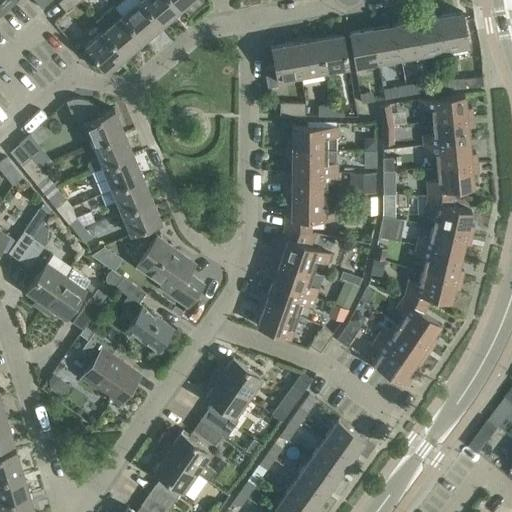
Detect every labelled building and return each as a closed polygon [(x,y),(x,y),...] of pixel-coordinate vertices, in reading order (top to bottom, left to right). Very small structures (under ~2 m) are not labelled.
[(3,0),(0,3),(0,15),(17,0),(3,0)] [(61,0),(59,2),(67,11),(80,0),(61,0)] [(141,0),(137,0),(121,14),(143,40),(161,24),(141,0)] [(172,0),(141,0),(161,24),(180,8),(172,0)] [(172,0),(180,8),(189,0),(172,0)] [(103,29),(125,55),(143,40),(121,14),(113,4),(95,20),(103,29)] [(463,11),(439,15),(445,48),(469,44),(463,11)] [(439,15),(417,19),(423,52),(445,48),(439,15)] [(417,19),(394,23),(400,56),(423,52),(417,19)] [(394,23),(372,27),(378,60),(400,56),(394,23)] [(378,60),(372,27),(348,32),(354,65),(378,60)] [(125,55),(103,29),(84,45),(85,47),(79,52),(90,64),(96,59),(106,71),(125,55)] [(343,32),(318,37),(324,70),(349,65),(343,32)] [(318,37),(294,41),(300,74),(324,70),(318,37)] [(300,74),(294,41),(270,46),(274,65),(264,67),(267,86),(278,84),(277,78),(300,74)] [(465,77),(452,78),(453,87),(464,86),(466,86),(484,85),(483,75),(465,77)] [(452,78),(440,80),(440,88),(453,87),(452,78)] [(418,82),(406,85),(408,93),(420,91),(418,82)] [(406,85),(393,87),(384,89),(385,98),(408,93),(406,85)] [(360,93),(361,102),(374,100),(372,91),(360,93)] [(431,107),(432,121),(473,117),(472,106),(466,107),(464,93),(419,98),(420,108),(431,107)] [(83,121),(93,144),(124,131),(114,108),(100,114),(99,112),(98,110),(98,109),(98,108),(97,108),(97,107),(96,106),(94,104),(94,103),(92,102),(91,102),(91,101),(90,100),(89,100),(87,99),(83,97),(81,97),(76,97),(75,97),(74,97),(71,98),(67,99),(66,100),(73,117),(83,121)] [(278,114),(304,114),(305,101),(279,100),(278,114)] [(390,102),(377,104),(381,126),(394,123),(390,102)] [(317,114),(330,115),(330,106),(317,106),(317,114)] [(330,106),(330,115),(343,115),(343,106),(330,106)] [(423,133),(424,144),(469,139),(468,127),(474,126),(473,117),(432,121),(433,132),(423,133)] [(394,123),(381,126),(382,142),(394,142),(394,129),(403,128),(402,122),(394,123)] [(286,138),(286,147),(326,148),(337,148),(337,125),(292,124),(292,138),(286,138)] [(102,165),(102,166),(133,153),(124,131),(93,144),(98,156),(87,161),(91,170),(102,165)] [(377,136),(363,136),(363,148),(376,148),(377,136)] [(436,152),(437,165),(477,162),(476,152),(470,152),(469,139),(424,144),(424,153),(436,152)] [(292,158),(292,170),(337,172),(337,161),(326,161),(326,148),(286,147),(286,158),(292,158)] [(376,149),(364,149),(364,166),(377,166),(376,149)] [(102,166),(112,188),(142,175),(133,153),(102,166)] [(0,160),(0,168),(13,183),(23,175),(6,155),(0,160)] [(22,165),(38,184),(48,175),(32,156),(22,165)] [(383,156),(383,169),(394,169),(394,156),(383,156)] [(414,193),(414,194),(428,195),(453,196),(453,187),(473,185),(472,172),(478,171),(477,162),(437,165),(438,178),(427,179),(427,186),(414,187),(414,193)] [(394,169),(383,169),(383,192),(383,194),(395,194),(395,169),(394,169)] [(285,183),(285,194),(327,194),(327,182),(337,182),(337,172),(292,170),(291,183),(285,183)] [(364,171),(351,171),(351,191),(364,191),(376,191),(375,171),(364,171)] [(38,184),(49,198),(59,189),(54,182),(48,175),(38,184)] [(112,188),(121,210),(151,197),(142,175),(112,188)] [(59,189),(49,198),(62,213),(72,205),(66,197),(59,189)] [(395,194),(383,194),(383,213),(394,216),(397,217),(397,193),(395,194)] [(285,194),(285,226),(312,231),(312,218),(337,218),(337,207),(327,207),(327,194),(285,194)] [(364,212),(376,213),(377,194),(364,194),(364,212)] [(427,202),(425,210),(436,212),(433,225),(472,234),(474,224),(468,223),(471,210),(451,205),(453,196),(428,195),(427,202)] [(151,197),(121,210),(130,233),(161,220),(151,197)] [(62,213),(76,231),(84,226),(76,216),(72,205),(62,213)] [(383,213),(378,235),(389,237),(394,216),(383,213)] [(420,234),(417,245),(461,255),(464,242),(470,244),(472,234),(433,225),(430,237),(420,234)] [(76,231),(85,241),(92,235),(84,226),(76,231)] [(285,226),(274,257),(313,271),(313,270),(318,258),(327,262),(331,251),(308,243),(312,231),(285,226)] [(8,251),(18,258),(33,237),(23,230),(8,251)] [(161,286),(171,293),(188,304),(202,283),(187,272),(191,265),(172,252),(175,248),(156,235),(145,251),(137,262),(164,281),(161,286)] [(33,237),(18,258),(29,265),(44,245),(33,237)] [(374,256),(385,258),(387,246),(376,244),(374,256)] [(104,245),(91,253),(102,261),(111,249),(104,245)] [(426,256),(423,269),(462,278),(464,269),(458,267),(461,255),(417,245),(415,254),(426,256)] [(33,302),(42,308),(65,274),(71,265),(53,253),(47,261),(46,261),(26,289),(37,297),(33,302)] [(276,268),(272,280),(315,296),(323,274),(313,271),(274,257),(271,266),(276,268)] [(371,269),(382,271),(384,259),(374,257),(371,269)] [(106,274),(106,279),(108,283),(111,285),(116,285),(123,275),(112,268),(109,270),(106,274)] [(410,279),(407,294),(428,304),(430,295),(450,300),(453,287),(459,288),(462,278),(423,269),(420,282),(410,279)] [(346,273),(343,281),(358,286),(361,278),(346,273)] [(65,274),(42,308),(50,314),(54,308),(65,316),(84,288),(65,274)] [(116,285),(127,294),(122,301),(137,312),(126,326),(141,336),(157,348),(173,325),(156,314),(143,304),(139,301),(146,291),(123,275),(116,285)] [(262,291),(259,300),(298,314),(302,301),(312,305),(315,296),(272,280),(268,293),(262,291)] [(337,294),(334,301),(345,306),(349,308),(352,300),(358,287),(343,281),(337,294)] [(360,297),(368,302),(374,289),(366,285),(360,297)] [(405,313),(398,323),(432,346),(437,337),(432,334),(440,323),(423,311),(428,304),(407,294),(397,308),(405,313)] [(72,321),(83,328),(100,304),(89,296),(72,321)] [(298,314),(259,300),(256,309),(261,311),(257,324),(290,336),(298,314)] [(334,301),(329,313),(342,319),(349,308),(345,306),(334,301)] [(357,310),(351,320),(360,326),(364,319),(362,313),(357,310)] [(360,326),(351,320),(349,318),(347,321),(336,338),(347,345),(358,328),(360,326)] [(87,323),(80,333),(88,339),(81,349),(82,349),(83,348),(95,357),(82,375),(112,396),(120,401),(139,373),(111,354),(117,345),(95,329),(87,323)] [(382,327),(377,335),(419,365),(432,346),(398,323),(391,334),(382,327)] [(309,343),(320,351),(333,332),(322,324),(309,343)] [(419,365),(377,335),(370,344),(379,350),(372,361),(406,384),(419,365)] [(219,363),(214,371),(248,395),(261,376),(233,356),(225,367),(219,363)] [(214,371),(208,380),(214,384),(206,395),(213,400),(201,418),(222,433),(226,436),(238,419),(236,415),(235,414),(248,395),(214,371)] [(272,412),(282,420),(298,399),(287,391),(272,412)] [(297,408),(292,416),(300,421),(305,414),(316,397),(309,392),(297,408)] [(511,403),(504,397),(496,407),(506,415),(511,406),(511,403)] [(300,421),(292,416),(286,425),(294,430),(300,421)] [(7,418),(0,420),(0,446),(14,442),(7,418)] [(338,418),(325,438),(351,456),(365,437),(338,418)] [(222,433),(201,419),(194,429),(215,444),(222,433)] [(167,438),(161,446),(195,470),(209,480),(216,470),(202,461),(209,451),(180,431),(173,442),(167,438)] [(254,437),(246,448),(253,453),(261,442),(254,437)] [(325,438),(311,456),(338,475),(351,456),(325,438)] [(267,451),(275,456),(288,466),(292,461),(278,451),(282,447),(274,441),(267,451)] [(155,482),(148,493),(169,508),(195,470),(161,446),(155,455),(161,459),(153,470),(161,475),(156,483),(155,482)] [(0,452),(0,478),(23,472),(16,448),(0,452)] [(275,456),(267,451),(259,461),(267,467),(275,456)] [(311,456),(298,475),(324,494),(338,475),(311,456)] [(0,478),(0,503),(30,495),(23,472),(0,478)] [(298,475),(284,494),(309,511),(311,511),(324,494),(298,475)] [(247,478),(239,490),(247,496),(255,484),(247,478)] [(247,496),(239,490),(232,499),(240,505),(247,496)] [(166,511),(169,508),(148,493),(135,511),(128,506),(123,511),(166,511)] [(309,511),(284,494),(271,511),(309,511)] [(35,511),(30,495),(0,503),(0,511),(35,511)]
